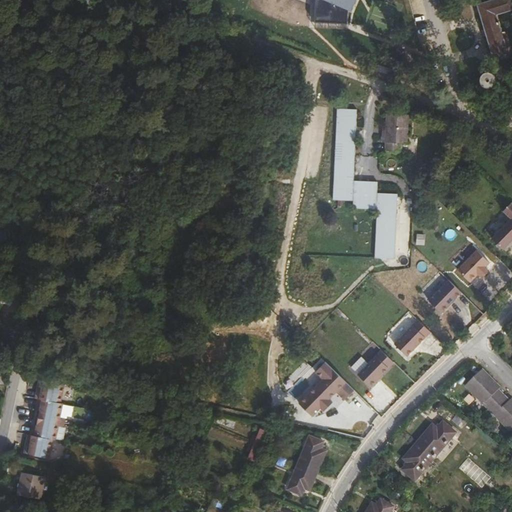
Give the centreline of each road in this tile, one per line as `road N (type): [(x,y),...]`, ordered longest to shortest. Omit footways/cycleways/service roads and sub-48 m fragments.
road 1 (track): [(16,358),(377,440)]
road 2 (track): [(16,358),(19,166),(0,78)]
road 3 (residential): [(330,511),(368,449),(475,351)]
road 4 (unclassified): [(511,137),(317,64)]
road 5 (track): [(135,0),(317,64)]
road 6 (unknown): [(317,64),(301,119),(284,249)]
